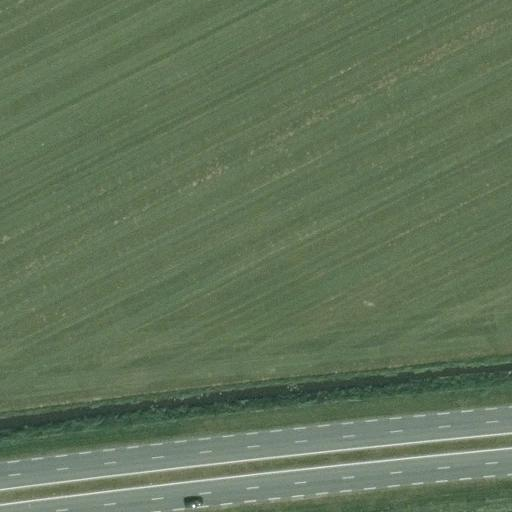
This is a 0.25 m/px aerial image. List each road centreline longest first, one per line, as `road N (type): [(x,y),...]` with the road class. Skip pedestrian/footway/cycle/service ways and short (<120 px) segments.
road 1 (primary): [(511,420),(0,476)]
road 2 (primary): [(45,511),(511,461)]
